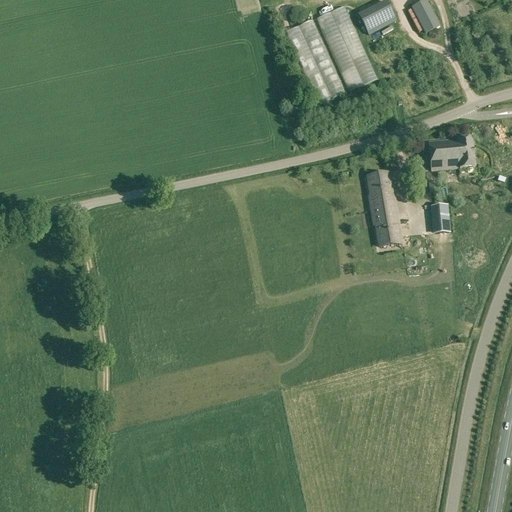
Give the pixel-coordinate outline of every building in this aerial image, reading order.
[(411,9),(425,36),(440,28),(426,1),(411,9)] [(374,34),(395,26),(388,7),(367,15),(374,34)] [(322,17),(354,92),(367,87),(363,77),(372,73),(349,18),(338,22),(334,12),(322,17)] [(460,169),(475,167),(472,139),(457,140),(457,141),(428,144),(431,171),(459,168),(460,169)] [(370,205),(372,212),(387,209),(386,203),(394,202),(391,182),(389,182),(389,180),(390,179),(389,175),(369,178),(373,205),(370,205)] [(448,206),(434,207),(436,234),(450,233),(448,206)] [(387,209),(372,212),(373,219),(375,218),(380,245),(399,241),(399,245),(401,245),(399,229),(397,229),(396,225),(398,225),(396,214),(388,215),(387,209)] [(402,253),(401,245),(384,247),(385,255),(402,253)]
